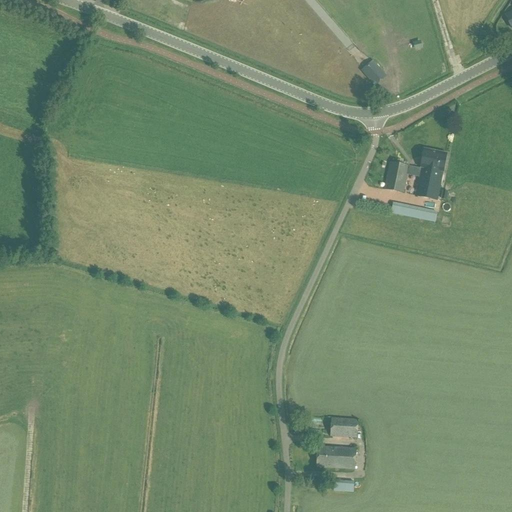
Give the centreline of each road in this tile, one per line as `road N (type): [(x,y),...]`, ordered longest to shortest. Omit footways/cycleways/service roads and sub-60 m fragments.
road 1 (tertiary): [(373,114),(335,109),(56,0)]
road 2 (tertiary): [(373,114),(511,52)]
